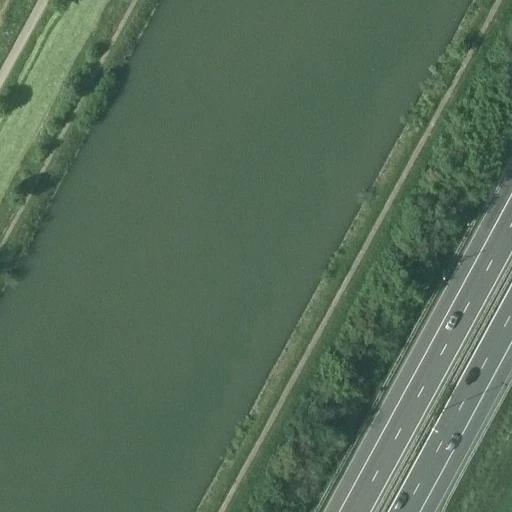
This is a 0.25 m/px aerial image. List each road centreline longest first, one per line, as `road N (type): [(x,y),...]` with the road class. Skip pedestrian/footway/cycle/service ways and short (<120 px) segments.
road 1 (motorway): [(511,211),(349,511)]
road 2 (motorway): [(411,511),(511,326)]
